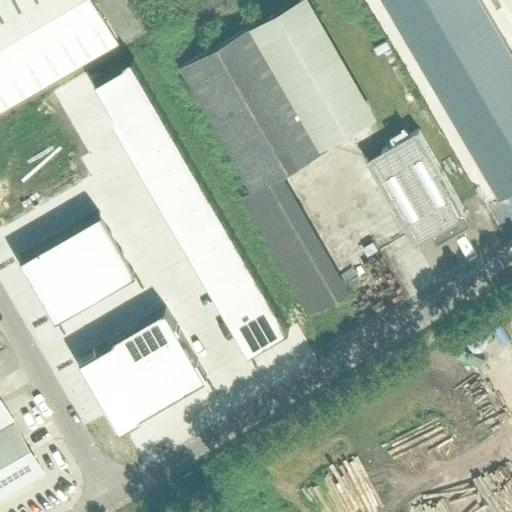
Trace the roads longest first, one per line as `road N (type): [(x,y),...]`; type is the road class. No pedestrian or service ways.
road 1 (unclassified): [(110,498),(511,262)]
road 2 (unknown): [(0,239),(119,177),(255,413)]
road 3 (unclassified): [(0,306),(110,498)]
